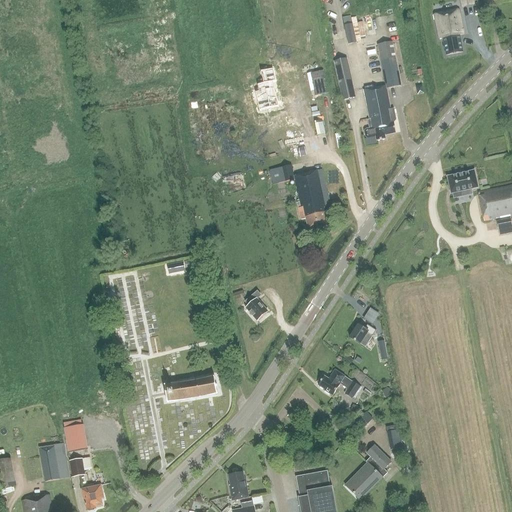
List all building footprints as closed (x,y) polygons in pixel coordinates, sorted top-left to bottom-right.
[(459,36),(463,35),(458,11),(434,15),(439,40),(442,39),(445,56),(462,52),(459,36)] [(344,25),(348,44),(356,42),(352,23),(344,25)] [(385,86),(374,89),(381,125),(382,125),(384,136),(396,134),(393,123),(395,121),(393,110),(390,111),(386,90),(401,87),(392,42),(377,45),(385,86)] [(333,61),(342,100),(355,97),(346,58),(333,61)] [(273,82),(268,63),(255,66),(258,78),(252,79),(254,86),(250,87),(256,112),(275,107),(270,82),(273,82)] [(376,142),(385,140),(384,136),(382,125),(381,125),(374,89),(363,91),(369,120),(368,120),(369,124),(368,124),(369,129),(365,130),(364,132),(365,137),(367,139),(375,137),(376,142)] [(290,140),(328,133),(321,99),(284,106),(290,140)] [(341,132),(334,133),(337,148),(344,147),(341,132)] [(270,160),(285,158),(283,148),(290,147),(289,141),(268,145),(270,160)] [(322,170),(293,176),(291,166),(269,171),(273,186),(294,181),(299,202),(296,203),(300,220),(306,219),(308,230),(328,226),(325,213),(331,211),(322,170)] [(447,178),(451,193),(450,193),(451,194),(452,194),(453,199),(462,197),(461,192),(477,188),(478,188),(478,187),(477,187),(474,172),(474,171),(473,171),(448,177),(447,177),(447,178)] [(511,186),(478,193),(484,221),(511,216),(511,186)] [(497,229),(498,229),(499,235),(511,232),(511,226),(510,219),(496,221),(497,229)] [(261,296),(257,292),(245,302),(248,306),(245,308),(257,321),(258,321),(267,314),(266,313),(268,312),(257,299),(261,296)] [(364,347),(375,330),(367,325),(364,330),(358,325),(349,338),(360,345),(364,347)] [(377,341),(382,366),(389,365),(384,340),(377,341)] [(344,377),(335,371),(330,377),(328,380),(324,377),(322,379),(320,378),(318,382),(320,383),(318,386),(324,390),(324,391),(332,396),(340,384),(348,389),(345,394),(352,399),(360,387),(353,382),(344,377)] [(203,397),(217,394),(214,377),(202,380),(191,382),(180,383),(173,384),(164,385),(166,402),(175,401),(181,401),(192,399),(203,397)] [(382,392),(386,399),(392,395),(387,388),(382,392)] [(360,408),(353,405),(350,411),(358,414),(360,408)] [(399,430),(386,432),(390,450),(402,448),(399,430)] [(39,447),(44,482),(69,478),(64,443),(39,447)] [(383,478),(387,473),(384,470),(391,463),(374,446),(366,454),(371,458),(366,463),(367,464),(345,486),(360,501),(383,478)] [(72,477),(85,475),(82,458),(69,461),(72,477)] [(336,511),(332,487),(330,487),(327,471),(295,477),(301,511),(336,511)] [(242,502),(249,501),(246,483),(245,483),(243,473),(228,476),(230,486),(229,486),(232,502),(242,500),(242,502)] [(101,499),(104,499),(101,486),(81,490),(84,503),(86,511),(87,511),(88,511),(90,511),(94,511),(95,510),(96,509),(96,508),(103,507),(101,499)] [(66,511),(74,509),(70,489),(62,491),(66,511)] [(257,504),(267,502),(264,494),(255,496),(257,504)] [(52,511),(50,496),(22,501),(23,511),(52,511)]
